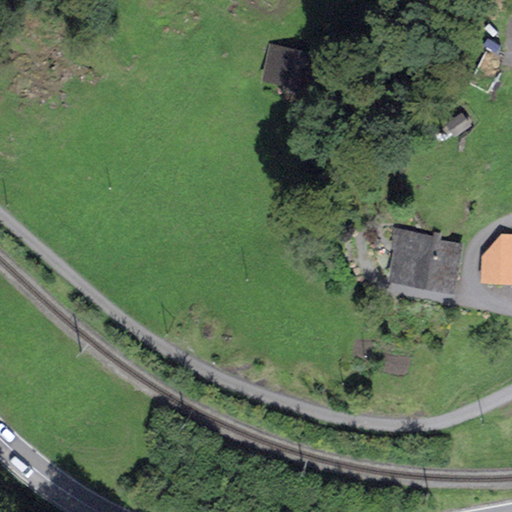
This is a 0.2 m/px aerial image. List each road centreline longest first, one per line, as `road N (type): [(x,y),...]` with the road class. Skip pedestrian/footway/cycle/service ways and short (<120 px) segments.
road 1 (residential): [(0,212),(139,332),(255,392),(342,419),(405,425),(451,418),(511,390)]
road 2 (secondary): [(100,511),(0,438)]
